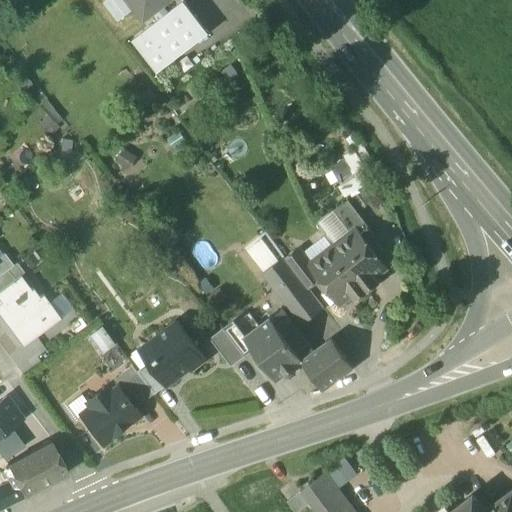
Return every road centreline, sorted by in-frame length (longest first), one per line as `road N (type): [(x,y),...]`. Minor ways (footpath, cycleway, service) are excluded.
road 1 (secondary): [(367,412),(104,502)]
road 2 (primary): [(438,147),(482,267),(465,351)]
road 3 (primary): [(438,147),(322,0)]
road 4 (residential): [(0,356),(104,502)]
road 5 (secondary): [(367,412),(511,363)]
